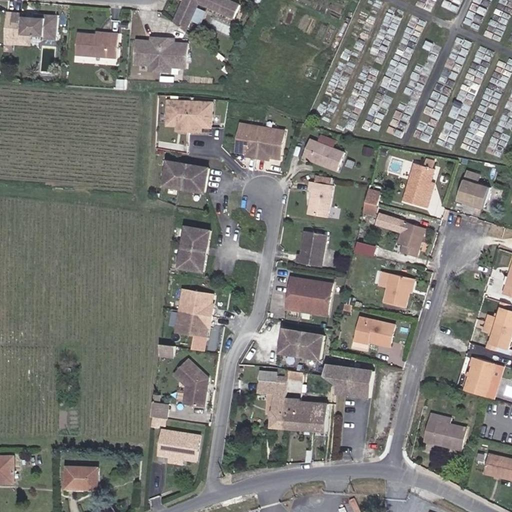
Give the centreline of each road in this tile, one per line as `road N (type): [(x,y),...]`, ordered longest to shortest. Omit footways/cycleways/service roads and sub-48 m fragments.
road 1 (residential): [(213,499),(232,361),(259,313),(269,265),(277,217),(265,195)]
road 2 (residential): [(396,471),(458,231)]
road 3 (unclassified): [(396,471),(332,471),(213,499)]
